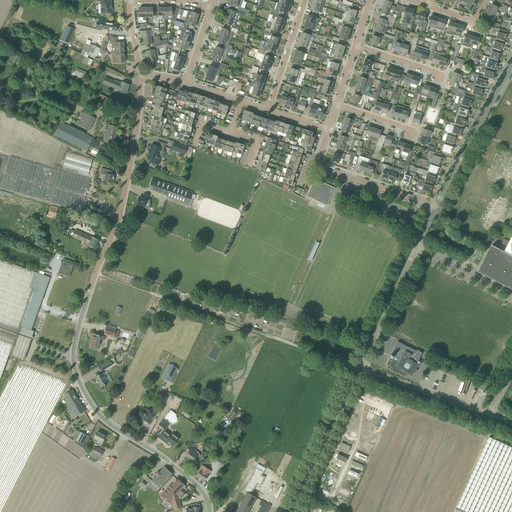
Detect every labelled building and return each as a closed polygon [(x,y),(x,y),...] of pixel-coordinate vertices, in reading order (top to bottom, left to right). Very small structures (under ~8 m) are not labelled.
[(106,1),(105,0),(96,0),(97,2),(101,2),(101,14),(106,14),(109,14),(112,14),(112,6),(111,6),(111,1),(106,1)] [(242,1),(240,0),(238,0),(231,0),(230,0),(231,1),(230,4),(233,5),(232,8),(246,13),(247,10),(242,8),(241,8),(242,1)] [(474,8),(475,5),(466,0),(462,0),(462,1),(463,2),(467,4),(465,7),(472,11),(474,8),(475,8),(474,8)] [(391,5),(392,3),(385,1),(383,7),(389,9),(392,10),(392,11),(397,12),(398,11),(400,6),(397,5),(396,7),(391,5)] [(352,10),(353,7),(351,6),(345,4),(342,3),(338,2),(337,5),(346,8),(345,11),(348,12),(347,15),(355,17),(357,11),(352,10)] [(288,10),(289,7),(281,5),(277,3),(275,10),(272,9),(271,11),(283,16),(284,13),(287,14),(288,10),(289,10),(288,10)] [(312,3),(310,10),(321,14),(323,7),(312,3)] [(489,8),(488,10),(494,15),(497,16),(498,17),(499,14),(496,12),(498,9),(491,4),(489,8),(488,7),(488,8),(489,8)] [(394,21),(395,18),(393,17),(394,14),(388,13),(389,9),(383,7),(381,14),(387,16),(386,18),(394,21)] [(152,8),(146,8),(146,17),(152,17),(152,19),(155,19),(155,16),(155,12),(152,12),(152,8)] [(165,20),(165,8),(158,8),(158,16),(155,16),(155,19),(156,24),(156,27),(159,27),(159,17),(162,17),(162,20),(165,20)] [(175,21),(177,15),(178,13),(175,13),(175,12),(172,11),(172,8),(165,8),(165,20),(172,20),(175,21)] [(246,13),(232,8),(231,11),(228,10),(227,13),(226,13),(227,14),(226,16),(237,20),(239,14),(245,16),(246,13)] [(412,17),(414,10),(406,8),(404,15),(405,15),(404,16),(406,16),(405,18),(404,18),(403,22),(409,24),(410,20),(409,19),(410,17),(412,17)] [(494,15),(488,10),(486,13),(485,12),(485,13),(486,13),(484,16),(491,21),(491,20),(494,22),(497,16),(494,15)] [(186,17),(197,21),(199,14),(188,11),(186,17)] [(282,19),(283,16),(271,11),(270,15),(272,16),(271,19),(268,18),(267,21),(269,22),(269,21),(275,24),(283,26),(284,24),(285,24),(284,23),(285,20),(282,19)] [(419,12),(418,16),(415,15),(414,19),(416,19),(416,20),(420,21),(418,26),(421,27),(420,31),(424,32),(427,22),(424,21),(426,14),(419,12)] [(308,15),(306,21),(317,25),(320,19),(308,15)] [(355,17),(347,15),(346,18),(342,17),(341,20),(333,17),(332,20),(348,25),(349,23),(352,24),(353,21),(354,21),(355,21),(355,19),(355,18),(354,18),(355,17)] [(235,27),(237,20),(226,16),(225,19),(224,19),(225,19),(224,23),(228,24),(227,27),(238,30),(239,28),(235,27)] [(435,17),(432,16),(429,24),(428,27),(435,29),(438,18),(436,18),(436,17),(435,17)] [(194,27),(197,21),(186,17),(184,23),(175,21),(174,26),(185,29),(186,26),(188,27),(188,25),(194,27)] [(394,21),(386,18),(386,21),(379,18),(377,25),(386,28),(388,22),(391,23),(394,24),(394,21)] [(441,19),(438,18),(435,29),(442,31),(443,28),(445,21),(441,19),(442,19),(441,18),(441,19)] [(347,28),(348,25),(332,20),(331,23),(334,24),(334,25),(339,26),(337,32),(341,33),(349,35),(351,29),(347,28)] [(282,29),(283,26),(275,24),(269,21),(269,22),(268,24),(269,25),(268,29),(265,28),(264,31),(270,33),(271,30),(281,33),(282,29),(283,29),(282,29)] [(317,25),(306,21),(304,27),(312,30),(315,31),(317,25)] [(117,25),(101,22),(100,29),(116,31),(117,25)] [(453,35),(457,24),(454,24),(454,23),(450,22),(446,34),(453,36),(453,35)] [(461,34),(463,26),(460,25),(460,24),(459,25),(457,24),(453,35),(459,37),(460,34),(461,34)] [(393,40),(394,37),(385,34),(386,28),(377,25),(375,31),(381,34),(381,33),(384,34),(383,37),(385,37),(393,40)] [(68,43),(74,29),(67,26),(60,40),(68,43)] [(184,32),(185,29),(174,26),(173,29),(181,31),(178,39),(189,43),(192,36),(185,34),(186,33),(184,32)] [(220,32),(220,35),(231,39),(233,33),(237,34),(238,30),(227,27),(226,30),(222,28),(221,32),(220,32)] [(497,35),(496,39),(495,39),(501,41),(504,42),(505,38),(506,38),(507,35),(503,34),(504,31),(506,32),(494,28),(492,33),(497,35)] [(155,37),(153,30),(152,30),(142,32),(143,39),(155,37)] [(276,35),(272,33),(270,33),(264,31),(263,34),(271,37),(270,40),(266,39),(265,42),(269,43),(276,45),(277,43),(278,43),(277,42),(279,39),(275,38),(276,35)] [(302,33),(300,39),(308,41),(310,35),(302,33)] [(341,33),(339,39),(347,42),(349,35),(341,33)] [(466,47),(469,48),(473,37),(470,36),(470,35),(470,36),(466,34),(464,42),(467,43),(466,47)] [(230,42),(231,39),(220,35),(219,38),(218,37),(218,38),(219,38),(217,42),(225,44),(226,41),(230,42)] [(377,46),(379,39),(384,40),(385,37),(383,37),(379,36),(378,38),(373,36),(371,44),(377,46)] [(110,44),(111,44),(112,54),(124,53),(124,42),(116,43),(116,38),(109,37),(110,44)] [(155,37),(143,39),(145,45),(154,43),(155,47),(167,44),(166,40),(160,41),(161,42),(156,43),(155,37)] [(409,47),(403,45),(402,44),(400,52),(401,52),(401,53),(403,53),(406,54),(408,48),(411,49),(415,38),(412,37),(409,47)] [(475,37),(473,37),(469,48),(472,49),(473,45),(477,46),(479,39),(476,37),(475,37)] [(500,43),(501,41),(495,39),(496,39),(491,37),(489,43),(492,44),(493,45),(492,48),(492,49),(498,50),(501,51),(502,48),(503,44),(500,43)] [(418,39),(415,38),(411,49),(414,50),(413,55),(412,56),(416,57),(416,58),(418,58),(419,58),(422,48),(416,46),(418,39)] [(181,47),(187,49),(189,43),(178,39),(177,43),(176,44),(175,47),(173,46),(172,49),(180,52),(181,49),(180,49),(181,47)] [(300,39),(298,45),(306,48),(309,49),(310,49),(312,43),(309,42),(310,42),(308,41),(300,39)] [(402,44),(403,45),(404,41),(400,40),(399,43),(396,42),(393,50),(397,51),(399,52),(400,52),(402,44)] [(276,48),(276,45),(269,43),(267,50),(259,47),(258,50),(269,54),(272,55),(273,52),(274,52),(275,48),(276,49),(276,48)] [(422,59),(425,60),(428,54),(430,55),(431,55),(434,44),(431,43),(429,49),(428,50),(422,48),(419,58),(420,59),(422,59)] [(154,50),(146,52),(147,58),(159,56),(157,50),(162,49),(166,48),(166,47),(167,44),(155,47),(156,49),(154,50)] [(343,53),(345,47),(337,44),(337,45),(333,44),(331,49),(343,53)] [(438,65),(440,57),(434,55),(436,50),(435,50),(437,45),(436,45),(434,44),(431,55),(430,55),(429,60),(432,61),(431,62),(435,64),(437,64),(438,65)] [(98,52),(100,49),(93,46),(90,53),(96,56),(98,52)] [(214,51),(213,54),(221,56),(223,50),(230,53),(231,50),(227,48),(220,46),(219,48),(216,47),(214,51)] [(488,53),(490,54),(489,58),(494,60),(497,61),(499,57),(500,54),(497,53),(498,50),(492,49),(492,48),(490,47),(487,46),(485,51),(489,52),(488,53)] [(179,55),(180,52),(172,49),(171,52),(175,54),(173,62),(175,63),(175,62),(182,65),(184,58),(177,56),(178,54),(179,55)] [(333,57),(341,59),(343,53),(331,49),(329,55),(333,57)] [(269,54),(258,50),(257,53),(261,54),(259,61),(262,62),(270,65),(271,62),(272,62),(271,62),(272,58),(268,56),(269,54)] [(233,60),(239,61),(242,52),(237,51),(233,60)] [(296,51),(294,57),(302,59),(304,53),(296,51)] [(8,52),(4,59),(12,63),(16,56),(8,52)] [(125,63),(124,53),(112,54),(112,63),(117,63),(125,63)] [(444,67),(447,59),(443,58),(445,54),(442,53),(441,54),(440,57),(438,65),(439,65),(440,66),(441,65),(444,67)] [(219,63),(221,56),(213,54),(213,56),(212,56),(212,57),(211,60),(219,63)] [(165,59),(166,55),(147,58),(148,65),(157,63),(156,60),(160,59),(162,60),(165,59)] [(294,57),(292,63),(300,66),(302,59),(294,57)] [(493,62),(494,60),(489,58),(485,57),(484,62),(487,63),(486,67),(491,69),(494,70),(495,67),(496,67),(497,63),(493,62)] [(366,59),(363,66),(370,68),(373,69),(374,66),(377,67),(378,64),(366,59)] [(180,71),(182,65),(175,62),(175,63),(173,69),(180,71)] [(269,67),(270,65),(262,62),(260,69),(268,71),(269,68),(270,68),(270,67),(269,67)] [(331,62),(329,68),(337,71),(339,65),(331,62)] [(208,70),(207,72),(215,75),(217,68),(209,66),(208,70),(207,69),(207,70),(208,70)] [(373,73),(369,71),(370,68),(363,66),(361,72),(368,74),(369,75),(368,77),(374,79),(375,76),(373,75),(373,73)] [(483,77),(491,79),(492,76),(493,76),(494,73),(490,72),(491,69),(486,67),(482,66),(480,72),(484,73),(483,77)] [(290,68),(288,74),(299,78),(301,73),(298,71),(290,68)] [(335,77),(337,71),(329,68),(327,68),(325,72),(320,70),(319,71),(316,70),(315,73),(331,79),(332,76),(335,77)] [(391,69),(388,68),(385,75),(391,77),(394,70),(393,69),(391,68),(391,69)] [(85,80),(88,73),(76,69),(74,75),(85,80)] [(258,71),(251,69),(250,72),(254,74),(251,80),(263,84),(266,77),(257,74),(258,71)] [(395,70),(394,70),(391,77),(390,81),(394,82),(397,82),(398,79),(401,72),(397,71),(397,70),(395,70)] [(462,76),(462,73),(456,71),(455,73),(453,73),(452,76),(451,76),(451,78),(451,79),(462,83),(463,80),(461,79),(462,76)] [(216,83),(218,78),(218,76),(215,75),(207,72),(206,75),(205,79),(216,83)] [(330,81),(331,79),(315,73),(314,76),(322,79),(321,83),(324,84),(323,86),(331,89),(333,82),(330,81)] [(299,78),(288,74),(286,81),(294,83),(297,84),(299,78)] [(410,75),(407,74),(404,81),(410,84),(413,76),(412,76),(412,75),(410,75)] [(482,80),(483,77),(473,74),(472,77),(474,78),(472,84),(475,84),(475,85),(480,86),(485,88),(486,88),(487,84),(486,84),(485,83),(486,81),(482,80)] [(414,76),(413,76),(410,84),(409,87),(416,89),(412,99),(415,100),(419,89),(416,88),(419,78),(416,77),(414,76)] [(130,85),(121,82),(121,84),(105,77),(102,84),(126,94),(130,85)] [(380,81),(374,79),(368,77),(367,80),(366,80),(366,79),(360,77),(357,83),(368,87),(371,88),(373,82),(375,83),(375,84),(377,85),(376,89),(377,89),(378,88),(380,82),(380,81)] [(458,85),(461,86),(462,83),(451,79),(451,80),(450,80),(450,82),(449,86),(457,88),(458,85)] [(263,84),(251,80),(250,84),(249,83),(248,86),(251,87),(261,90),(263,84)] [(374,99),(376,93),(373,92),(372,95),(369,94),(366,93),(368,87),(357,83),(355,90),(363,92),(362,95),(369,97),(374,99)] [(479,89),(480,86),(475,85),(475,84),(472,84),(473,84),(471,90),(473,91),(472,92),(472,94),(476,96),(476,97),(481,99),(483,94),(482,93),(483,90),(479,89)] [(329,95),(331,89),(323,86),(320,85),(317,94),(322,96),(324,97),(324,96),(325,94),(329,95)] [(419,89),(415,100),(418,101),(420,95),(427,98),(430,87),(429,87),(428,86),(427,86),(424,85),(423,89),(420,88),(419,89)] [(301,89),(291,86),(290,89),(296,91),(295,94),(299,95),(301,89)] [(251,87),(249,94),(252,95),(252,96),(257,98),(258,97),(259,97),(261,90),(251,87)] [(430,87),(427,98),(430,99),(430,98),(434,99),(432,105),(435,106),(439,94),(436,93),(437,89),(433,88),(431,87),(431,88),(430,87)] [(184,104),(189,105),(193,93),(188,92),(188,93),(185,103),(184,104)] [(194,107),(194,104),(197,95),(193,93),(189,105),(194,107)] [(471,98),(463,95),(457,93),(456,96),(459,97),(457,103),(466,107),(469,108),(470,104),(471,104),(472,101),(468,100),(469,97),(471,98)] [(359,100),(368,102),(369,97),(362,95),(361,97),(360,97),(354,94),(351,102),(358,104),(359,100)] [(279,103),(285,105),(288,97),(281,95),(279,103)] [(296,100),(288,97),(285,105),(291,107),(292,104),(294,104),(296,100)] [(379,111),(380,111),(383,102),(380,101),(381,100),(377,98),(377,100),(374,109),(377,110),(377,111),(379,111)] [(166,104),(162,103),(156,101),(154,105),(164,108),(166,109),(167,104),(166,104)] [(299,101),(297,109),(303,111),(306,103),(299,101)] [(320,101),(319,104),(315,115),(322,117),(324,109),(322,109),(325,102),(320,101)] [(383,102),(380,111),(381,112),(383,113),(383,112),(387,113),(389,106),(389,105),(390,103),(384,101),(384,102),(383,102)] [(309,113),(315,115),(319,104),(313,102),(309,113)] [(465,109),(466,107),(457,103),(455,103),(453,108),(457,109),(456,114),(463,116),(466,117),(467,114),(469,111),(465,109)] [(399,118),(403,107),(394,105),(394,106),(393,105),(391,111),(394,112),(393,116),(396,117),(398,118),(398,117),(399,118)] [(406,120),(408,113),(409,109),(403,107),(399,118),(400,118),(402,119),(406,120)] [(79,121),(77,120),(75,125),(89,131),(95,119),(85,113),(85,114),(82,112),(79,117),(81,118),(79,121)] [(192,123),(194,118),(185,115),(181,114),(180,119),(192,123)] [(418,124),(421,117),(414,114),(412,122),(413,122),(413,123),(414,123),(415,123),(418,124)] [(462,119),(463,116),(456,114),(456,117),(454,124),(459,126),(463,127),(464,123),(465,120),(462,119)] [(164,118),(161,117),(154,115),(153,120),(164,123),(166,119),(164,118)] [(346,118),(344,124),(350,127),(352,123),(356,124),(357,121),(346,118)] [(191,127),(192,123),(180,119),(178,123),(179,124),(191,127)] [(163,128),(164,123),(153,120),(151,124),(163,128)] [(277,134),(277,132),(280,122),(276,121),(275,122),(272,132),(277,134)] [(451,133),(454,134),(459,136),(460,133),(461,133),(462,129),(459,128),(459,126),(454,124),(445,121),(444,124),(448,125),(447,128),(452,130),(451,133)] [(93,139),(61,122),(54,135),(87,151),(93,139)] [(160,136),(163,128),(151,124),(150,129),(153,130),(152,134),(160,136)] [(192,128),(191,127),(179,124),(178,128),(181,129),(191,132),(192,128)] [(349,130),(350,127),(344,124),(342,131),(348,133),(348,135),(354,137),(354,135),(352,134),(353,132),(349,130)] [(117,135),(118,127),(109,125),(106,142),(114,143),(116,134),(117,135)] [(368,140),(370,141),(372,136),(374,129),(373,128),(372,128),(368,127),(365,134),(369,135),(368,140)] [(374,129),(372,136),(370,141),(377,143),(373,153),(377,154),(383,136),(380,135),(381,131),(377,130),(377,129),(376,129),(375,129),(374,129)] [(429,138),(429,136),(431,132),(423,129),(422,133),(421,134),(422,135),(421,136),(429,138)] [(453,137),(454,134),(451,133),(447,132),(445,132),(444,135),(447,135),(445,142),(450,143),(453,144),(454,141),(455,141),(456,138),(453,137)] [(188,141),(189,137),(180,134),(178,133),(177,137),(176,138),(179,139),(178,143),(185,145),(186,141),(188,141)] [(340,135),(338,142),(345,144),(348,146),(351,139),(353,140),(354,137),(348,135),(347,138),(340,135)] [(389,146),(393,147),(394,142),(391,141),(393,137),(391,137),(392,137),(390,136),(386,135),(386,137),(383,136),(377,154),(379,155),(384,143),(390,145),(389,146)] [(427,145),(428,140),(429,138),(421,136),(421,137),(420,138),(419,142),(427,145)] [(312,147),(313,143),(304,140),(302,139),(300,144),(302,144),(312,147)] [(163,152),(165,147),(166,144),(158,141),(156,146),(152,144),(149,152),(148,155),(147,156),(152,158),(150,163),(152,163),(152,164),(152,166),(154,166),(155,166),(156,165),(158,165),(161,158),(158,157),(160,151),(163,152)] [(227,154),(228,152),(231,142),(226,141),(223,150),(222,152),(227,154)] [(449,146),(450,143),(445,142),(444,141),(443,144),(443,145),(441,151),(443,152),(442,153),(447,155),(448,153),(450,154),(451,150),(452,151),(453,147),(449,146)] [(275,145),(267,142),(266,142),(264,146),(265,147),(274,149),(275,150),(277,146),(275,145)] [(338,142),(336,148),(343,151),(346,152),(347,149),(344,148),(345,144),(338,142)] [(397,143),(394,142),(393,147),(391,152),(394,153),(396,149),(399,150),(398,154),(401,155),(402,151),(404,144),(403,144),(403,143),(402,143),(398,142),(397,143)] [(173,143),(171,149),(185,154),(187,148),(173,143)] [(405,144),(404,144),(402,151),(408,153),(411,146),(407,145),(406,144),(405,144)] [(274,149),(265,147),(264,146),(263,151),(264,151),(271,154),(272,154),(274,149)] [(442,155),(430,151),(429,154),(429,157),(432,158),(431,162),(436,164),(439,165),(440,161),(441,161),(442,158),(438,157),(439,154),(442,155)] [(62,166),(89,173),(92,158),(66,152),(62,166)] [(341,155),(334,153),(332,161),(338,163),(340,158),(343,160),(344,157),(341,156),(341,155)] [(361,163),(358,170),(365,172),(369,159),(365,158),(359,156),(357,162),(361,163)] [(1,188),(76,210),(81,212),(90,180),(10,157),(1,188)] [(377,168),(381,170),(383,164),(380,163),(379,168),(377,167),(379,163),(373,160),(369,159),(365,172),(372,174),(373,168),(377,169),(377,168)] [(435,166),(436,164),(431,162),(429,161),(427,161),(425,167),(429,168),(428,171),(433,173),(436,174),(437,171),(438,171),(439,168),(435,166)] [(388,166),(384,164),(383,164),(381,170),(383,171),(381,177),(388,179),(390,172),(387,171),(388,166)] [(112,184),(112,183),(115,176),(113,175),(114,172),(102,168),(100,174),(106,175),(104,182),(107,182),(107,183),(109,184),(110,183),(112,184)] [(401,170),(396,168),(394,173),(390,172),(388,179),(394,181),(396,175),(399,176),(401,170)] [(425,181),(430,183),(433,184),(434,180),(435,180),(436,177),(432,176),(433,173),(428,171),(427,171),(417,168),(416,172),(423,174),(422,176),(426,178),(425,181)] [(409,184),(412,185),(414,177),(411,176),(411,177),(405,175),(402,183),(405,184),(405,185),(408,186),(409,184)] [(153,178),(149,187),(149,189),(167,195),(166,198),(188,206),(193,193),(153,178)] [(332,194),(335,190),(335,188),(320,181),(320,182),(315,179),(312,184),(314,185),(313,186),(312,185),(308,193),(306,197),(316,201),(327,206),(328,203),(332,194)] [(429,185),(430,183),(425,181),(421,180),(419,186),(423,187),(422,190),(418,189),(416,193),(423,195),(425,191),(430,193),(431,190),(433,187),(429,185)] [(149,195),(144,194),(143,198),(139,197),(137,204),(145,206),(146,202),(147,200),(148,200),(149,195)] [(51,205),(48,215),(55,217),(57,207),(51,205)] [(95,249),(99,241),(92,238),(75,230),(72,237),(89,244),(88,246),(95,249)] [(511,237),(510,242),(504,239),(499,249),(492,245),(479,272),(511,289),(511,237)] [(0,379),(9,354),(37,273),(0,259),(0,379)] [(74,266),(62,262),(58,273),(69,277),(74,266)] [(24,359),(27,352),(34,331),(31,330),(46,288),(44,287),(45,284),(47,285),(50,277),(37,273),(9,354),(24,359)] [(116,329),(108,327),(106,326),(103,335),(114,338),(116,329)] [(139,331),(136,337),(142,340),(144,336),(145,334),(144,333),(139,331)] [(104,341),(106,337),(94,334),(92,339),(91,339),(90,344),(99,346),(101,340),(104,341)] [(391,359),(388,365),(387,368),(404,376),(406,373),(410,377),(413,373),(414,374),(417,370),(416,369),(418,365),(420,362),(418,361),(422,353),(416,350),(403,345),(403,344),(397,341),(392,352),(394,353),(393,356),(391,355),(389,358),(391,359)] [(131,348),(127,357),(132,359),(134,354),(136,350),(131,348)] [(7,358),(4,370),(8,371),(12,360),(7,358)] [(111,362),(109,360),(98,367),(101,372),(112,365),(111,362)] [(162,379),(170,383),(177,368),(169,364),(162,379)] [(102,373),(95,377),(101,387),(108,383),(102,373)] [(71,406),(79,402),(72,391),(66,394),(69,400),(64,403),(68,410),(72,408),(71,406)] [(84,411),(81,405),(79,402),(71,406),(72,408),(68,410),(69,412),(71,411),(73,415),(74,414),(76,416),(84,411)] [(142,409),(138,416),(143,418),(143,420),(150,423),(153,417),(154,418),(156,414),(148,409),(146,412),(142,410),(142,409)] [(177,415),(171,410),(164,419),(170,423),(171,422),(173,423),(176,422),(177,420),(177,418),(176,416),(177,415)] [(231,422),(232,421),(237,414),(232,410),(226,418),(231,422)] [(54,414),(50,420),(57,425),(61,420),(54,414)] [(170,424),(170,423),(164,419),(159,425),(165,430),(170,424)] [(167,442),(173,446),(179,439),(172,433),(170,435),(164,430),(159,437),(166,443),(167,442)] [(88,436),(80,432),(75,441),(83,445),(88,436)] [(102,442),(105,436),(97,432),(94,438),(93,441),(96,443),(98,440),(102,442)] [(511,511),(511,447),(489,437),(454,511),(511,511)] [(190,445),(185,451),(188,453),(185,456),(192,462),(194,460),(198,463),(202,458),(202,455),(199,455),(193,451),(195,449),(190,445)] [(104,451),(94,446),(91,453),(100,458),(104,451)] [(369,459),(358,454),(356,458),(367,463),(369,459)] [(112,457),(106,467),(110,469),(116,459),(112,457)] [(200,471),(199,472),(196,476),(204,482),(209,475),(208,474),(211,471),(202,465),(199,470),(200,471)] [(172,474),(164,467),(159,472),(158,471),(158,472),(156,474),(157,475),(152,481),(159,487),(172,474)] [(243,491),(246,493),(247,493),(251,495),(257,483),(259,485),(261,485),(263,482),(265,477),(262,475),(264,471),(256,467),(254,470),(243,491)] [(178,500),(182,495),(179,492),(185,485),(178,479),(177,479),(176,480),(175,481),(176,481),(172,485),(171,485),(161,496),(172,506),(173,505),(174,510),(178,509),(181,508),(180,502),(178,500)] [(248,511),(256,498),(251,495),(247,493),(246,493),(236,511),(248,511)] [(317,498),(319,494),(315,493),(312,499),(321,503),(322,500),(317,498)] [(258,511),(267,511),(271,506),(261,500),(259,504),(262,506),(258,511)]
